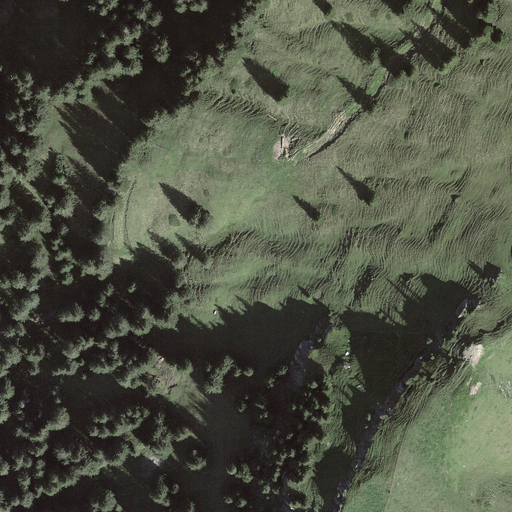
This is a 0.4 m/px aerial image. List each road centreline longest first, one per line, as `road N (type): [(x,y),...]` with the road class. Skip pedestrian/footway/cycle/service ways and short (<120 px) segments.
road 1 (track): [(0,141),(32,197),(116,253),(123,250),(120,210),(130,179),(262,171),(296,159)]
road 2 (track): [(440,0),(337,133),(296,159)]
